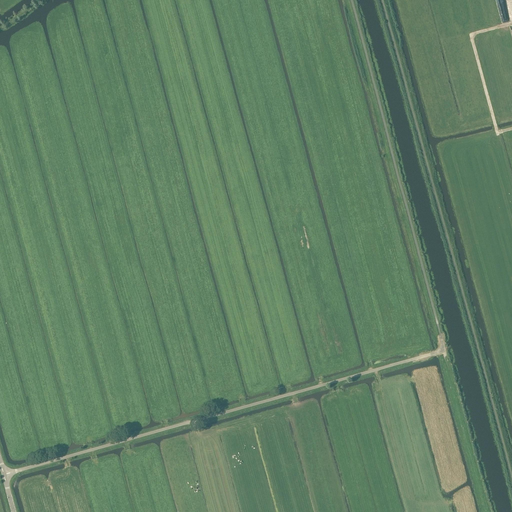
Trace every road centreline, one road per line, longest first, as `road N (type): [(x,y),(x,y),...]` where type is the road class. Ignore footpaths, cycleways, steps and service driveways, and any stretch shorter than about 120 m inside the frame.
road 1 (unclassified): [(3,474),(442,349),(351,0)]
road 2 (track): [(511,23),(471,34),(497,132),(511,129)]
